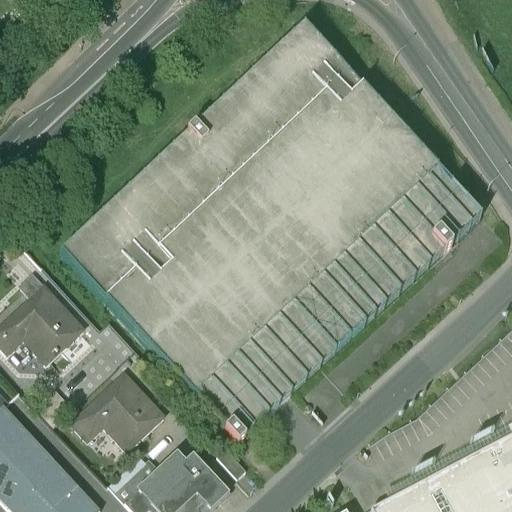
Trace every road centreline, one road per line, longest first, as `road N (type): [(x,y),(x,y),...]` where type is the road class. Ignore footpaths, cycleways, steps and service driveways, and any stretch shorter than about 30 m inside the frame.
road 1 (unclassified): [(270,511),(511,279)]
road 2 (secondary): [(161,14),(0,164)]
road 3 (unclassified): [(407,21),(511,179)]
